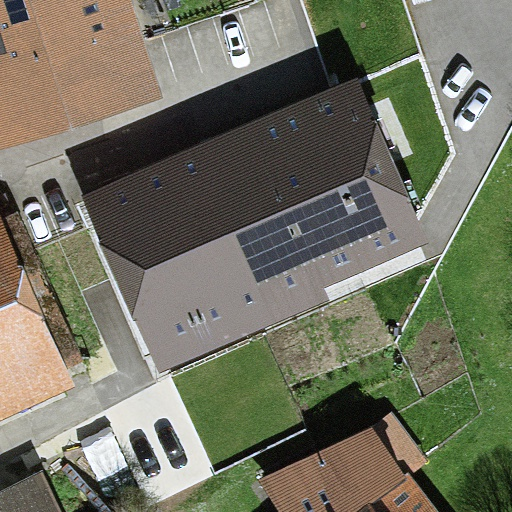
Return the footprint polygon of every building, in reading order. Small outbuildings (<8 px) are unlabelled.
[(0,0),(0,140),(151,95),(119,0),(0,0)] [(511,0),(452,0),(404,49),(463,107),(511,57),(511,0)] [(259,126),(315,273),(412,230),(351,87),(374,78),(358,41),(321,56),(336,93),(330,95),(259,126)] [(315,273),(259,126),(93,196),(158,343),(313,274),(315,273)] [(0,394),(59,368),(57,364),(80,353),(23,225),(0,234),(0,394)] [(290,511),(378,511),(365,494),(399,468),(394,462),(413,448),(389,416),(266,479),(290,511)] [(145,498),(199,472),(174,417),(120,443),(145,498)] [(106,511),(104,508),(96,511),(58,511),(42,478),(0,499),(0,511),(106,511)]
